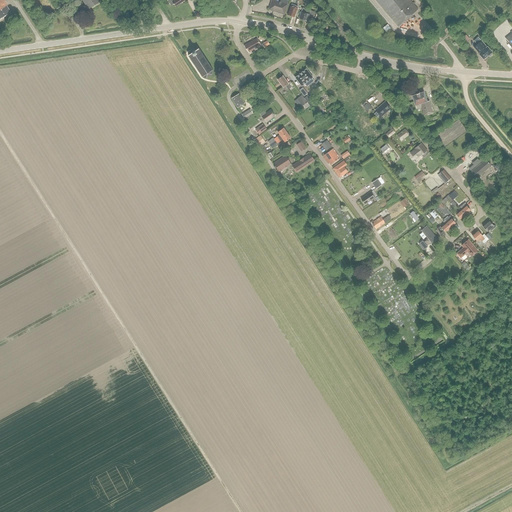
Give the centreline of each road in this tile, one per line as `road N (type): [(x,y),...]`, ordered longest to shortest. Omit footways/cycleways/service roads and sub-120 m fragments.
road 1 (residential): [(480,214),(414,273),(403,272),(261,76)]
road 2 (residential): [(480,214),(360,72)]
road 3 (secondary): [(166,27),(0,51)]
road 4 (secondary): [(362,56),(240,22)]
